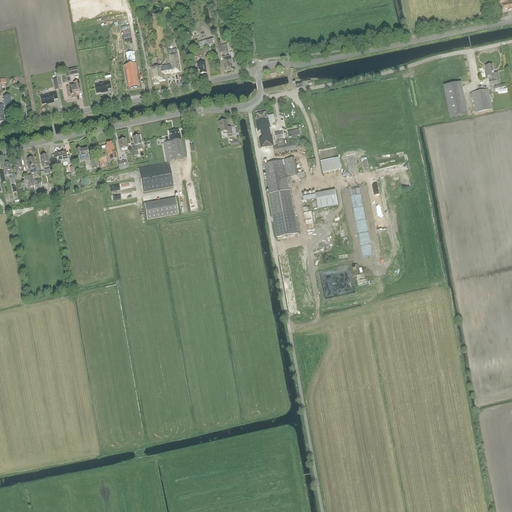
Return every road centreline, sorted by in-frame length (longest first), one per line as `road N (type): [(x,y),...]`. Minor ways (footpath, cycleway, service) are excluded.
road 1 (unclassified): [(0,128),(259,74)]
road 2 (tertiary): [(259,74),(271,64),(310,63),(511,20)]
road 3 (tertiary): [(0,151),(248,105)]
road 4 (track): [(471,49),(304,89)]
